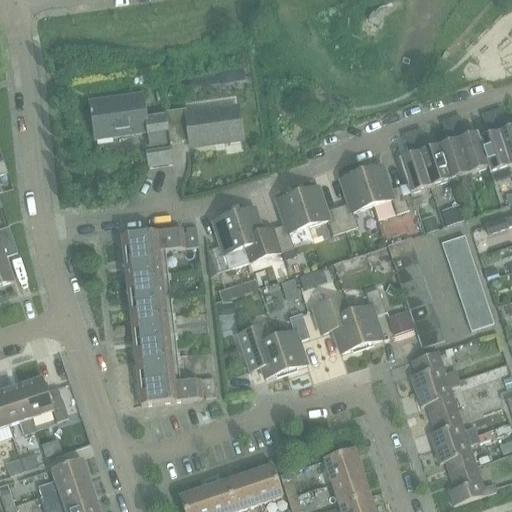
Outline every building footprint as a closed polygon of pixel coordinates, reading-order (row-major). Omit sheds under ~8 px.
[(145,148),(148,170),(173,167),(169,146),(170,146),(165,114),(163,114),(145,117),(143,105),(142,97),(90,104),(95,140),(95,142),(98,141),(147,134),(149,148),(145,148)] [(165,114),(170,146),(189,143),(190,150),(243,143),(238,109),(187,116),(186,111),(168,114),(165,114)] [(511,168),(511,130),(508,132),(501,111),(492,114),(510,170),(511,168)] [(489,138),(480,141),(479,141),(489,170),(488,170),(490,176),(510,170),(492,114),(482,117),(489,138)] [(467,139),(460,119),(460,118),(451,121),(469,177),(488,170),(489,170),(479,141),(480,141),(478,135),(467,139)] [(450,183),(469,177),(451,121),(442,125),(449,145),(438,149),(450,183)] [(430,190),(450,183),(438,149),(428,152),(421,131),(412,134),(430,190)] [(411,196),(430,190),(412,134),(403,137),(410,158),(399,162),(411,196)] [(0,177),(8,175),(0,149),(0,177)] [(390,193),(382,169),(361,176),(373,209),(392,203),(397,217),(409,213),(401,189),(390,193)] [(337,210),(346,234),(358,230),(353,216),(373,209),(361,176),(341,183),(349,206),(337,210)] [(318,190),(298,197),(309,230),(328,224),(333,239),(346,234),(337,210),(326,214),(318,190)] [(298,197),(277,204),(285,227),(274,231),(282,255),(294,251),(289,237),(309,230),(298,197)] [(15,200),(4,202),(7,220),(19,218),(15,200)] [(255,211),(234,218),(250,266),(282,255),(274,231),(262,235),(255,211)] [(234,218),(214,225),(221,249),(210,252),(218,277),(250,266),(234,218)] [(511,219),(506,222),(505,221),(485,228),(489,238),(509,231),(509,230),(511,228),(511,219)] [(0,288),(14,284),(6,260),(18,256),(9,230),(0,232),(0,288)] [(206,402),(216,400),(214,381),(181,385),(181,388),(175,388),(172,363),(180,362),(179,356),(172,357),(170,343),(178,342),(177,336),(169,337),(168,323),(176,322),(175,316),(167,317),(165,303),(173,302),(173,297),(165,297),(163,283),(171,282),(170,277),(162,278),(159,252),(165,251),(166,254),(199,250),(197,231),(186,232),(187,236),(183,236),(182,232),(122,239),(141,409),(202,402),(201,398),(205,398),(206,402)] [(469,251),(465,239),(465,238),(442,246),(446,259),(469,251)] [(388,249),(393,262),(415,254),(411,241),(388,249)] [(32,251),(37,269),(46,267),(41,249),(32,251)] [(469,251),(446,259),(450,271),(473,264),(469,251)] [(393,262),(397,274),(420,267),(415,254),(393,262)] [(473,264),(450,271),(455,284),(477,276),(473,264)] [(397,274),(401,287),(424,279),(420,267),(397,274)] [(477,276),(455,284),(459,296),(482,289),(477,276)] [(401,287),(405,300),(428,292),(424,279),(401,287)] [(482,289),(459,296),(463,309),(486,301),(482,289)] [(362,350),(383,343),(375,319),(386,316),(379,292),(366,296),(371,310),(351,316),(362,350)] [(405,300),(410,312),(432,305),(428,292),(405,300)] [(486,301),(463,309),(467,322),(490,314),(486,301)] [(334,333),(342,357),(362,350),(351,316),(346,302),(313,313),(321,337),(334,333)] [(410,312),(414,325),(437,318),(432,305),(410,312)] [(223,310),(197,310),(198,327),(223,327),(223,310)] [(490,314),(467,322),(471,334),(494,327),(490,314)] [(286,375),(307,368),(299,345),(310,341),(302,317),(290,321),(295,335),(275,342),(286,375)] [(414,325),(418,338),(441,330),(437,318),(414,325)] [(445,343),(445,342),(441,330),(418,338),(422,351),(445,343)] [(261,331),(239,338),(247,362),(251,375),(262,371),(266,382),(286,375),(275,342),(272,332),(263,335),(261,331)] [(411,380),(416,395),(458,381),(455,373),(445,377),(438,355),(412,364),(417,378),(411,380)] [(43,380),(20,388),(31,421),(53,414),(57,425),(69,421),(59,391),(48,395),(43,380)] [(458,381),(416,395),(421,410),(427,408),(431,422),(457,413),(450,392),(460,388),(459,384),(458,381)] [(36,435),(31,421),(20,388),(0,394),(0,401),(9,429),(20,425),(24,438),(36,435)] [(251,403),(274,399),(272,388),(249,392),(251,403)] [(0,431),(9,429),(0,401),(0,431)] [(464,434),(457,413),(431,422),(436,435),(430,437),(435,452),(477,438),(474,430),(464,434)] [(491,439),(500,433),(492,421),(483,426),(491,439)] [(477,438),(435,452),(440,467),(446,465),(450,478),(476,470),(470,449),(479,445),(477,438)] [(332,487),(363,476),(356,453),(324,463),(332,487)] [(20,462),(25,475),(40,470),(35,457),(20,462)] [(52,473),(56,484),(39,490),(42,500),(59,495),(59,494),(90,484),(83,463),(52,473)] [(272,468),(249,476),(259,507),(283,500),(272,468)] [(484,491),(476,470),(450,478),(455,492),(449,494),(454,509),(496,495),(494,488),(484,491)] [(249,476),(226,483),(235,511),(245,511),(259,507),(249,476)] [(363,476),(332,487),(339,509),(371,499),(363,476)] [(235,511),(226,483),(203,491),(210,511),(235,511)] [(292,483),(283,486),(288,501),(297,498),(292,483)] [(42,500),(38,501),(41,511),(73,511),(97,504),(90,484),(59,494),(59,495),(42,500)] [(180,499),(184,511),(210,511),(203,491),(180,499)] [(1,499),(5,511),(15,509),(10,495),(1,499)] [(301,511),(297,498),(288,501),(291,511),(301,511)] [(375,511),(371,499),(339,509),(340,511),(375,511)]
